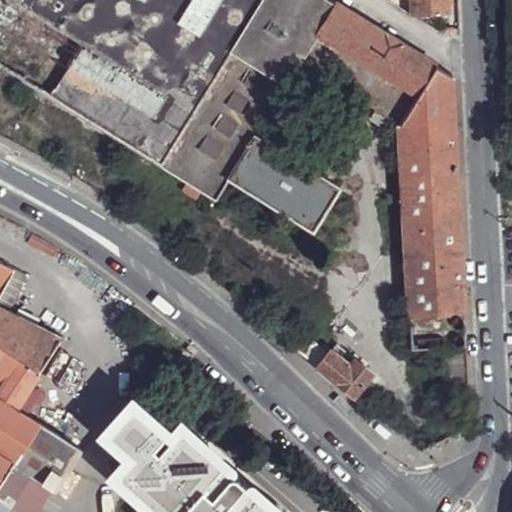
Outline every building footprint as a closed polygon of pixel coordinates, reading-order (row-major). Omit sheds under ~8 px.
[(0,0),(0,66),(213,196),(226,177),(223,176),(251,133),(254,134),(258,128),(282,86),(299,60),(396,123),(414,95),(315,33),(334,5),(326,0),(0,0)] [(386,0),(386,1),(409,15),(408,0),(386,0)] [(445,0),(408,0),(409,15),(446,13),(445,0)] [(433,66),(334,5),(315,33),(414,95),(433,66)] [(405,312),(462,308),(449,75),(433,66),(414,95),(396,123),(405,312)] [(298,95),(282,86),(258,128),(272,137),(298,95)] [(309,229),(336,187),(254,134),(251,133),(223,176),(226,177),(309,229)] [(0,294),(13,268),(0,261),(0,294)] [(0,294),(0,304),(8,309),(24,273),(13,268),(0,294)] [(18,314),(41,325),(52,303),(29,292),(18,314)] [(54,486),(88,443),(31,411),(36,383),(59,334),(41,325),(18,314),(8,309),(0,304),(0,452),(13,461),(54,486)] [(463,343),(462,308),(405,312),(408,347),(439,345),(463,343)] [(292,346),(314,363),(323,353),(303,335),(292,346)] [(331,342),(326,349),(346,365),(352,358),(331,342)] [(465,389),(463,343),(439,345),(441,390),(465,389)] [(365,370),(352,358),(346,365),(326,349),(323,353),(314,363),(349,392),(356,378),(365,370)] [(365,370),(356,378),(365,386),(372,376),(365,370)] [(301,511),(304,510),(181,400),(171,410),(134,376),(96,418),(122,441),(104,461),(160,511),(301,511)] [(0,511),(4,511),(9,506),(7,488),(0,477),(13,461),(0,452),(0,511)]
